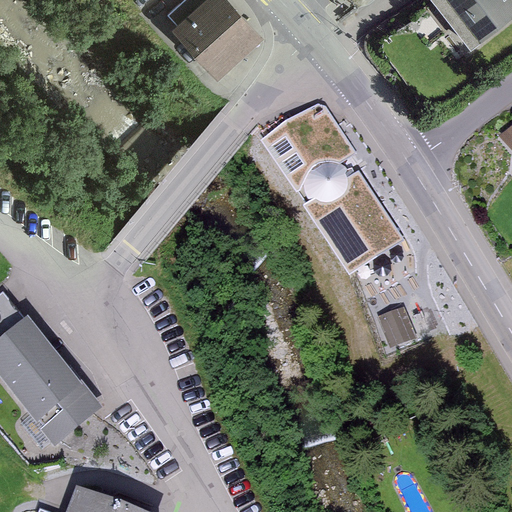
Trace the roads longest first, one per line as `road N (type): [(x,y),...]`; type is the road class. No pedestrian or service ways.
road 1 (residential): [(312,35),(95,285)]
road 2 (residential): [(95,285),(120,314),(224,511)]
road 3 (tertiary): [(409,164),(511,333)]
road 4 (tertiary): [(312,35),(409,164)]
road 5 (residential): [(409,164),(511,89)]
